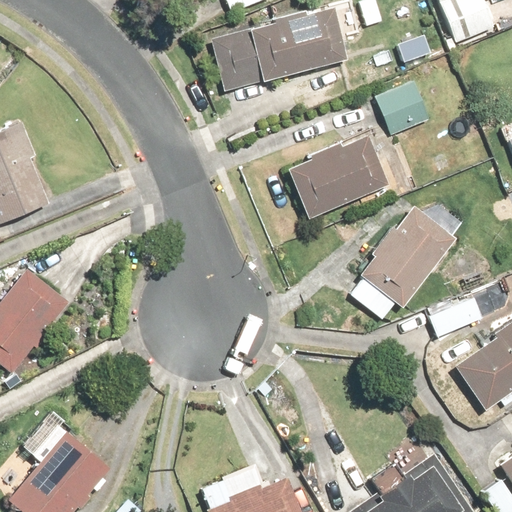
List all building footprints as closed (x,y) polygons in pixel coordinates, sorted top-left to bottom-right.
[(222,0),(229,15),(263,0),(222,0)] [(209,37),(223,91),(347,59),(332,4),(209,37)] [(409,81),(371,96),(387,137),(425,122),(409,81)] [(465,96),(447,103),(466,146),(483,139),(465,96)] [(36,154),(21,119),(0,128),(0,220),(46,202),(28,158),(36,154)] [(511,123),(498,129),(511,160),(511,123)] [(287,167),(308,218),(388,185),(367,134),(287,167)] [(402,308),(455,239),(408,204),(356,273),(402,308)] [(0,365),(12,375),(67,301),(23,268),(0,297),(0,365)] [(471,297),(423,315),(431,336),(511,306),(511,295),(505,277),(468,291),(471,297)] [(511,389),(511,326),(454,366),(483,409),(511,389)] [(301,333),(299,352),(362,359),(364,340),(301,333)] [(86,494),(109,467),(66,431),(8,500),(21,511),(71,511),(77,505),(80,508),(90,497),(86,494)] [(473,511),(433,452),(345,511),(473,511)] [(511,489),(511,454),(496,465),(511,489)] [(302,511),(288,476),(206,507),(207,511),(302,511)]
